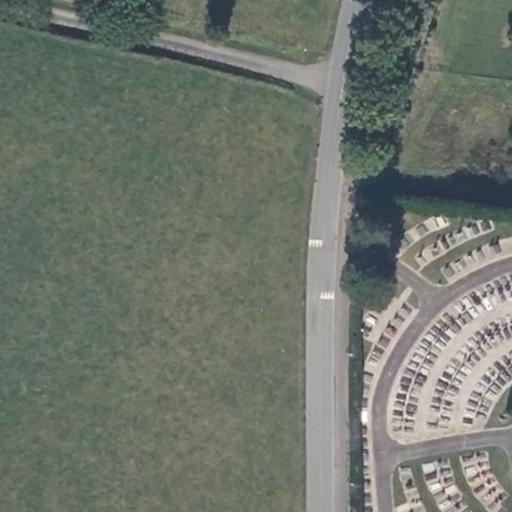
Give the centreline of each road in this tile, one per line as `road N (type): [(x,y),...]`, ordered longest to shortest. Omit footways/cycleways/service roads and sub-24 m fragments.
road 1 (tertiary): [(319,511),(322,241),(346,84)]
road 2 (unclassified): [(0,2),(346,84)]
